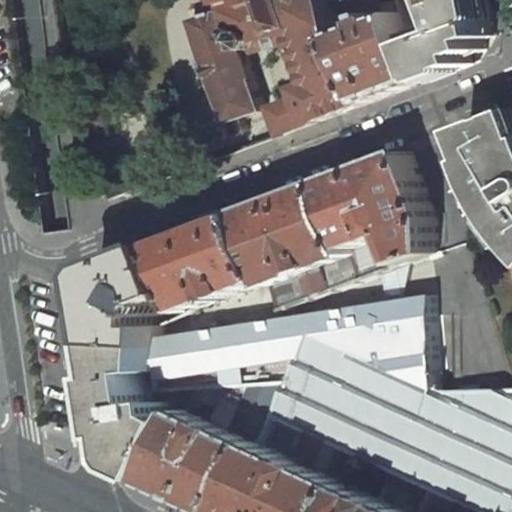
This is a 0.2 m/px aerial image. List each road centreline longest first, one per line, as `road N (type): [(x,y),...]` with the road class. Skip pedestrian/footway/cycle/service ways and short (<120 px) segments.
road 1 (residential): [(24,259),(91,245),(511,82)]
road 2 (primary): [(24,259),(54,502)]
road 3 (primary): [(0,96),(24,259)]
